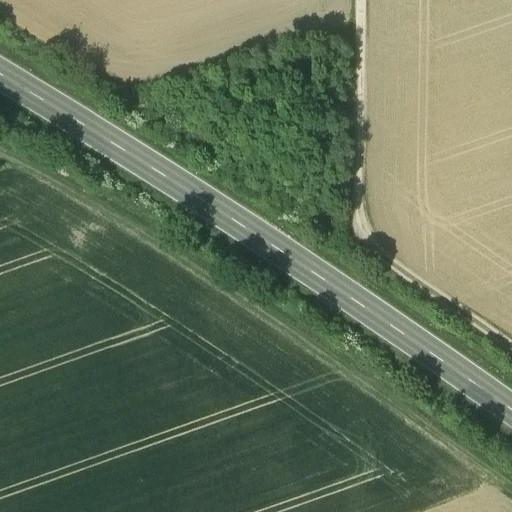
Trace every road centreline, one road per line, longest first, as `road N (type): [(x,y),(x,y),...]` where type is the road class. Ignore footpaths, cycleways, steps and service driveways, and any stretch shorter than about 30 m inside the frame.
road 1 (track): [(511,494),(291,331),(0,153)]
road 2 (primary): [(511,414),(289,258),(0,77)]
road 3 (track): [(357,0),(353,192),(365,245),(511,353)]
